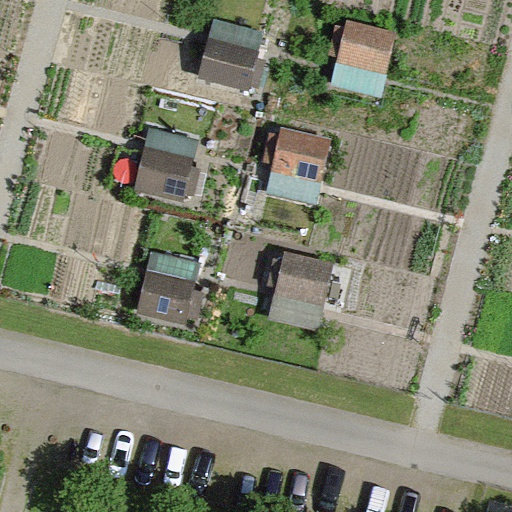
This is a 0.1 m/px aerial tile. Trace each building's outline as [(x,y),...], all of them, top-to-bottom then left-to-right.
[(208,41),(256,54),(261,35),(214,22),(208,41)] [(393,35),(346,24),(345,29),(338,59),(336,66),(383,77),(393,35)] [(334,27),(327,57),(338,59),(345,29),(334,27)] [(208,41),(198,81),(246,93),(247,88),(255,60),(256,54),(208,41)] [(255,90),(263,62),(255,60),(247,88),(255,90)] [(383,77),(336,66),(331,87),(377,99),(383,77)] [(143,150),(190,163),(195,144),(148,131),(143,150)] [(326,143),(279,132),(278,137),(271,167),(269,174),(316,185),(326,143)] [(268,135),(261,165),(271,167),(278,137),(268,135)] [(143,150),(132,189),(180,202),(181,197),(189,169),(190,163),(143,150)] [(189,199),(197,171),(189,169),(181,197),(189,199)] [(316,185),(269,174),(264,195),(311,207),(316,185)] [(145,274),(193,286),(198,268),(151,255),(145,274)] [(328,267),(281,256),(280,261),(273,291),(271,298),(318,309),(328,267)] [(269,259),(262,289),(273,291),(280,261),(269,259)] [(145,274),(135,313),(183,326),(184,320),(192,293),(193,286),(145,274)] [(192,323),(200,295),(192,293),(184,320),(192,323)] [(318,309),(271,298),(266,320),(312,331),(318,309)]
